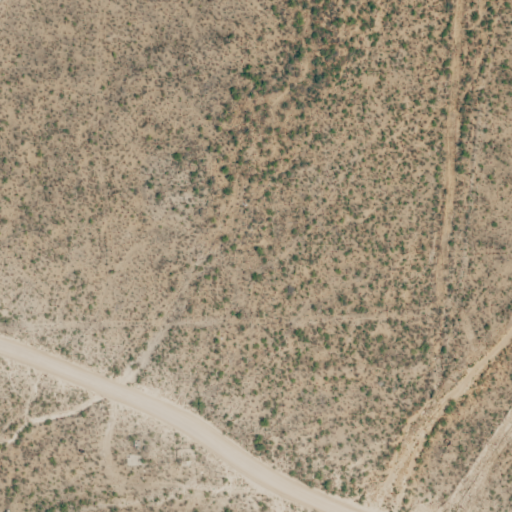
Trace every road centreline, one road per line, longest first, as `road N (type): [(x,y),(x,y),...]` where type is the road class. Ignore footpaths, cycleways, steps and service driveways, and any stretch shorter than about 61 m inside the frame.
road 1 (track): [(455,0),(428,511)]
road 2 (track): [(280,511),(202,490),(57,405),(0,384)]
